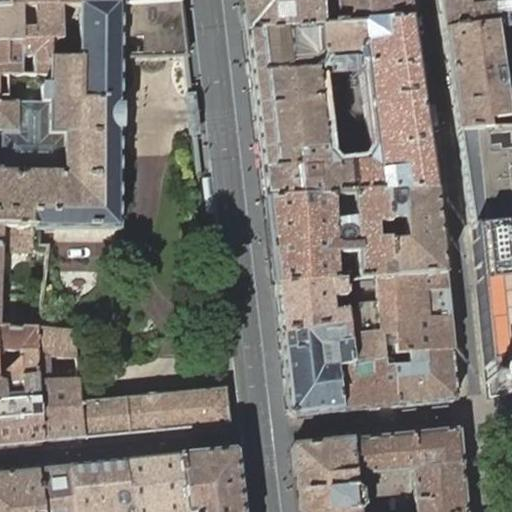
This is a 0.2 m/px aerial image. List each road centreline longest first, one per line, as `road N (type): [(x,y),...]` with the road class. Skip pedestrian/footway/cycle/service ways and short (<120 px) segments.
road 1 (residential): [(472,410),(0,461)]
road 2 (residential): [(422,0),(472,410)]
